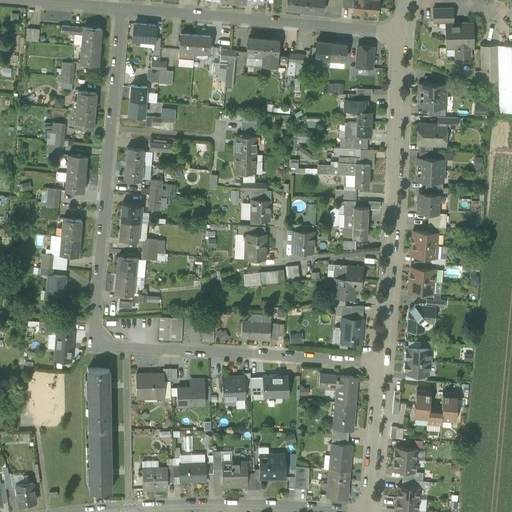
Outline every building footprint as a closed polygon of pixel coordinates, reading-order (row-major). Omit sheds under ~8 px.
[(286,0),(286,9),(300,10),(300,0),(286,0)] [(300,0),(300,10),(313,11),(314,0),(300,0)] [(314,0),(313,11),(322,12),(323,0),(314,0)] [(353,13),(377,15),(378,3),(378,0),(353,0),(353,8),(353,13)] [(445,24),(454,24),(454,9),(433,9),(433,22),(445,22),(445,24)] [(156,26),(134,24),(133,40),(140,40),(154,42),(155,37),(156,26)] [(458,58),(469,58),(469,47),(472,47),(472,24),(454,24),(445,24),(445,48),(458,48),(458,58)] [(82,34),(81,45),(99,47),(101,29),(83,27),(82,34)] [(26,40),(38,41),(39,29),(27,28),(26,40)] [(73,44),(81,45),(82,34),(78,34),(74,33),(73,44)] [(181,34),(179,50),(194,51),(195,35),(181,34)] [(210,36),(195,35),(194,51),(209,52),(210,36)] [(248,37),(247,54),(259,55),(262,55),(263,39),(248,37)] [(262,55),(264,55),(277,56),(277,52),(278,40),(263,39),(262,55)] [(317,58),(329,59),(331,42),(316,41),(314,58),(317,58)] [(346,44),(331,42),(329,59),(345,60),(346,44)] [(498,82),(498,113),(511,112),(511,44),(497,45),(498,82)] [(98,64),(99,47),(81,45),(80,63),(98,64)] [(356,66),(371,68),(373,46),(358,45),(356,66)] [(480,46),(481,82),(498,82),(497,45),(480,46)] [(220,58),(227,59),(228,50),(221,49),(220,58)] [(193,59),(194,51),(179,50),(178,58),(193,59)] [(227,59),(227,63),(225,80),(225,87),(232,87),(236,51),(228,50),(227,59)] [(194,51),(193,59),(208,60),(209,52),(194,51)] [(276,66),(287,67),(287,62),(288,53),(277,52),(277,56),(276,66)] [(288,53),(287,62),(295,63),(296,54),(288,53)] [(258,64),(259,55),(247,54),(246,63),(258,64)] [(295,63),(303,63),(303,55),(296,54),(295,63)] [(276,66),(277,56),(264,55),(263,64),(276,66)] [(193,59),(178,58),(178,66),(192,67),(193,59)] [(329,67),(329,59),(317,58),(316,66),(329,67)] [(345,60),(329,59),(329,67),(344,68),(345,60)] [(151,69),(158,70),(159,61),(151,60),(151,69)] [(159,61),(158,70),(166,71),(166,62),(159,61)] [(218,79),(225,80),(227,63),(219,62),(213,62),(212,74),(218,74),(218,79)] [(294,75),(295,63),(287,62),(287,67),(286,75),(294,75)] [(295,63),(294,75),(302,75),(303,63),(295,63)] [(11,69),(2,68),(1,77),(10,77),(11,69)] [(157,82),(158,70),(151,69),(147,69),(147,81),(157,82)] [(157,82),(171,83),(171,71),(166,71),(158,70),(157,82)] [(334,93),(334,92),(335,83),(327,83),(326,92),(334,93)] [(344,84),(335,83),(334,92),(343,92),(344,84)] [(424,89),(423,95),(445,96),(446,84),(419,83),(419,89),(424,89)] [(131,85),(129,100),(145,101),(146,92),(146,86),(131,85)] [(78,91),(76,109),(94,110),(95,93),(78,91)] [(146,92),(145,101),(156,102),(157,93),(146,92)] [(445,108),(445,96),(423,95),(423,101),(418,101),(418,107),(428,107),(440,108),(445,108)] [(63,99),(54,98),(53,106),(62,107),(63,99)] [(144,116),(145,101),(129,100),(128,115),(144,116)] [(356,122),(370,123),(371,123),(371,111),(367,111),(367,101),(364,101),(348,100),(343,100),(343,111),(356,111),(356,122)] [(484,115),(486,105),(475,103),(473,114),(484,115)] [(438,116),(440,116),(440,108),(428,107),(428,116),(438,116)] [(92,128),(94,110),(76,109),(74,126),(92,128)] [(161,122),(174,122),(175,110),(161,109),(160,118),(161,118),(161,122)] [(446,128),(456,128),(456,117),(440,116),(438,116),(438,125),(446,125),(446,128)] [(151,125),(160,125),(161,122),(161,118),(160,118),(152,117),(151,125)] [(52,133),(53,122),(44,121),(43,132),(47,132),(52,133)] [(241,129),(256,129),(256,122),(241,121),(241,129)] [(55,133),(64,133),(65,123),(53,122),(52,133),(55,133)] [(356,122),(356,125),(356,134),(365,134),(370,135),(370,123),(356,122)] [(365,145),(365,134),(356,134),(356,125),(347,124),(347,130),(347,137),(346,145),(365,145)] [(432,144),(445,145),(446,128),(446,125),(438,125),(418,124),(417,144),(420,144),(432,144)] [(310,132),(298,131),(298,140),(309,140),(310,132)] [(236,135),(235,153),(255,154),(255,145),(253,145),(253,135),(236,135)] [(346,145),(347,137),(339,137),(339,148),(358,148),(365,149),(365,145),(346,145)] [(149,150),(158,151),(159,143),(150,142),(149,150)] [(169,144),(159,143),(158,151),(168,152),(169,144)] [(48,153),(62,155),(63,147),(54,146),(54,145),(49,145),(48,153)] [(313,156),(300,146),(296,153),(309,162),(313,156)] [(127,148),(126,163),(142,164),(143,151),(143,149),(127,148)] [(338,157),(347,157),(347,150),(358,150),(358,148),(339,148),(333,148),(333,157),(338,157)] [(358,163),(369,163),(369,168),(374,168),(374,153),(377,152),(377,149),(365,149),(358,148),(358,150),(358,157),(359,163),(358,163)] [(143,151),(142,164),(151,165),(152,152),(143,151)] [(234,172),(252,172),(252,163),(255,163),(255,161),(255,154),(235,153),(234,172)] [(68,154),(66,172),(84,174),(86,156),(68,154)] [(421,164),(421,169),(443,170),(443,158),(427,158),(417,157),(416,163),(421,164)] [(483,168),(483,157),(474,157),(474,168),(483,168)] [(289,172),(297,172),(297,168),(297,160),(289,159),(289,172)] [(261,162),(255,161),(255,163),(252,163),(252,172),(260,172),(260,171),(259,171),(259,169),(261,169),(261,162)] [(336,174),(346,174),(346,162),(338,162),(337,162),(337,168),(336,168),(336,174)] [(355,163),(346,162),(346,174),(354,174),(355,163)] [(141,178),(142,164),(126,163),(124,178),(140,179),(141,178)] [(359,163),(355,163),(354,174),(368,175),(369,168),(369,163),(358,163),(359,163)] [(149,179),(151,165),(142,164),(141,178),(149,179)] [(317,164),(317,169),(317,173),(336,174),(336,168),(332,168),(332,165),(330,165),(317,164)] [(442,182),(443,170),(421,169),(421,175),(416,175),(415,181),(425,182),(442,182)] [(83,192),(84,174),(66,172),(65,190),(83,192)] [(217,175),(210,174),(209,188),(216,189),(217,175)] [(345,186),(354,186),(354,174),(346,174),(345,186)] [(368,186),(368,175),(354,174),(354,186),(355,186),(368,186)] [(159,188),(161,188),(162,180),(151,179),(150,186),(159,187),(159,188)] [(254,183),(254,190),(266,190),(266,182),(254,181),(254,183)] [(21,184),(18,185),(19,191),(22,191),(23,192),(31,190),(29,182),(21,184)] [(166,190),(165,195),(174,196),(175,185),(166,184),(166,190)] [(150,186),(149,194),(158,195),(159,189),(159,188),(159,187),(150,186)] [(50,196),(58,197),(59,189),(48,188),(47,190),(47,197),(50,197),(50,196)] [(334,200),(343,200),(344,189),(334,189),(334,200)] [(344,189),(343,200),(356,201),(356,190),(355,190),(344,189)] [(47,197),(47,190),(41,190),(40,202),(42,202),(49,203),(50,197),(47,197)] [(239,190),(231,190),(230,203),(238,203),(239,190)] [(266,190),(254,190),(251,190),(251,200),(270,200),(270,190),(266,190)] [(158,202),(158,195),(149,194),(149,202),(158,203),(158,202)] [(428,212),(437,213),(439,195),(419,194),(417,211),(428,212)] [(250,220),(269,221),(270,200),(251,200),(251,203),(250,220)] [(380,201),(369,201),(369,209),(380,209),(380,201)] [(41,217),(56,218),(58,204),(49,203),(42,202),(41,217)] [(122,202),(120,221),(139,222),(140,206),(140,204),(122,202)] [(148,209),(159,210),(160,207),(160,202),(158,202),(158,203),(149,202),(148,209)] [(240,220),(250,220),(251,203),(241,203),(240,220)] [(305,213),(315,213),(316,203),(305,203),(305,213)] [(343,206),(343,204),(338,204),(330,210),(329,226),(337,226),(337,213),(343,213),(343,206)] [(139,222),(147,223),(148,223),(149,212),(143,212),(143,206),(140,206),(139,222)] [(341,226),(353,226),(353,215),(354,206),(343,206),(343,213),(337,213),(337,226),(341,226)] [(354,206),(353,215),(367,216),(368,206),(355,206),(354,206)] [(428,212),(427,226),(445,228),(446,213),(437,213),(428,212)] [(305,213),(304,224),(315,225),(315,213),(305,213)] [(367,227),(367,216),(353,215),(353,226),(367,227)] [(62,218),(61,236),(79,238),(80,220),(62,218)] [(478,228),(479,219),(470,218),(470,227),(478,228)] [(137,240),(138,231),(139,222),(120,221),(119,239),(137,240)] [(139,222),(138,231),(140,231),(140,236),(146,236),(147,223),(139,222)] [(238,234),(246,234),(246,233),(264,234),(264,227),(265,227),(265,226),(238,226),(238,234)] [(353,226),(341,226),(341,237),(352,238),(353,226)] [(367,238),(367,227),(353,226),(352,238),(367,238)] [(292,251),(312,251),(313,231),(293,230),(293,243),(292,243),(292,251)] [(413,231),(412,243),(436,244),(437,233),(427,232),(413,231)] [(246,258),(264,258),(264,234),(246,233),(246,234),(246,258)] [(60,250),(61,236),(52,236),(51,249),(60,250)] [(77,255),(79,238),(61,236),(60,250),(59,254),(67,254),(77,255)] [(143,239),(142,252),(157,253),(158,240),(143,239)] [(216,239),(208,239),(207,247),(215,248),(216,239)] [(158,240),(157,253),(164,254),(165,241),(158,240)] [(342,240),(343,249),(355,249),(355,240),(342,240)] [(438,245),(436,244),(412,243),(411,255),(427,256),(437,257),(438,245)] [(438,245),(437,257),(445,258),(446,246),(438,245)] [(156,260),(157,253),(142,252),(141,258),(156,260)] [(42,253),(41,267),(52,267),(53,254),(45,254),(42,253)] [(53,254),(52,267),(66,269),(67,254),(59,254),(53,253),(53,254)] [(203,257),(195,256),(195,264),(202,265),(203,257)] [(116,275),(134,276),(135,267),(135,258),(117,257),(116,275)] [(135,267),(143,268),(144,259),(135,258),(135,267)] [(288,265),(289,278),(300,277),(299,264),(288,265)] [(335,277),(336,265),(327,264),(327,277),(335,277)] [(335,277),(345,277),(347,265),(336,265),(335,277)] [(363,267),(347,265),(345,277),(362,279),(363,267)] [(52,275),(52,267),(41,267),(40,274),(47,275),(47,274),(52,275)] [(143,268),(135,267),(134,276),(142,277),(143,268)] [(410,267),(409,279),(433,281),(435,281),(436,269),(425,268),(413,267),(410,267)] [(277,271),(264,272),(265,284),(278,282),(277,271)] [(310,272),(310,280),(319,279),(318,271),(310,272)] [(244,285),(259,284),(258,273),(243,274),(244,285)] [(45,300),(54,301),(63,302),(66,276),(52,275),(47,274),(47,275),(45,300)] [(119,293),(123,293),(132,294),(134,276),(116,275),(114,293),(119,293)] [(478,276),(470,275),(469,284),(478,285),(478,276)] [(134,276),(132,294),(138,295),(138,294),(141,294),(142,277),(134,276)] [(361,291),(362,279),(345,277),(335,277),(334,284),(333,296),(345,298),(353,299),(354,290),(361,291)] [(432,293),(433,281),(409,279),(408,291),(421,292),(432,293)] [(440,299),(441,282),(435,281),(433,281),(432,293),(433,293),(433,299),(440,299)] [(333,296),(334,284),(328,283),(326,296),(332,297),(332,296),(333,296)] [(131,307),(132,294),(123,293),(122,299),(119,299),(118,306),(131,307)] [(343,306),(344,306),(345,298),(333,296),(332,296),(332,297),(331,306),(343,306)] [(440,299),(433,299),(426,298),(425,304),(425,306),(434,307),(434,308),(443,308),(444,300),(440,299)] [(408,329),(422,331),(422,325),(422,324),(427,320),(427,321),(433,321),(434,308),(434,307),(425,306),(425,304),(419,304),(418,306),(414,305),(409,309),(409,314),(407,313),(406,320),(408,320),(408,329)] [(343,306),(342,317),(350,318),(351,306),(343,306)] [(350,318),(362,319),(363,306),(351,306),(350,318)] [(251,314),(246,320),(251,320),(251,322),(270,323),(270,315),(251,314)] [(159,339),(182,340),(183,318),(160,317),(159,339)] [(347,343),(360,344),(361,337),(360,337),(361,330),(362,319),(350,318),(342,317),(341,330),(342,330),(341,343),(347,343)] [(201,341),(213,342),(214,320),(202,320),(201,341)] [(51,332),(55,332),(56,329),(56,322),(36,321),(35,331),(51,332)] [(259,339),(270,340),(270,339),(271,323),(270,323),(251,322),(250,324),(241,323),(240,336),(260,337),(259,339)] [(270,339),(277,339),(277,335),(278,323),(271,323),(270,339)] [(53,359),(70,361),(73,330),(56,329),(55,332),(54,349),(53,359)] [(339,342),(341,343),(342,330),(341,330),(333,329),(331,342),(339,342)] [(225,330),(217,334),(221,343),(229,338),(225,330)] [(54,349),(55,332),(51,332),(51,334),(48,334),(47,348),(54,349)] [(302,333),(289,334),(290,345),(303,344),(302,333)] [(405,356),(405,360),(430,362),(430,356),(428,354),(428,349),(419,348),(408,347),(405,347),(404,354),(406,354),(406,356),(405,356)] [(429,367),(430,362),(405,360),(404,363),(405,363),(405,365),(403,365),(402,372),(405,373),(417,374),(426,374),(427,369),(429,367)] [(87,396),(88,404),(109,403),(108,368),(87,369),(87,376),(85,376),(85,396),(87,396)] [(136,374),(136,398),(146,398),(146,394),(155,394),(155,397),(164,397),(164,381),(164,373),(162,373),(136,374)] [(335,389),(334,402),(354,404),(355,390),(351,390),(352,376),(319,374),(318,387),(324,388),(324,385),(336,386),(335,389)] [(287,376),(263,377),(263,395),(263,397),(287,396),(287,376)] [(236,395),(236,398),(237,398),(244,398),(244,387),(244,377),(243,377),(222,378),(222,395),(236,395)] [(251,395),(263,395),(263,377),(250,377),(250,387),(251,395)] [(189,403),(189,405),(205,404),(204,378),(193,379),(193,387),(176,388),(177,395),(177,404),(189,403)] [(308,387),(301,387),(300,395),(308,395),(308,387)] [(416,390),(415,404),(429,405),(430,391),(416,390)] [(442,392),(441,406),(455,407),(456,398),(456,393),(442,392)] [(237,400),(236,400),(236,408),(244,408),(244,398),(237,398),(237,400)] [(456,398),(455,407),(456,407),(463,408),(464,399),(456,398)] [(352,430),(354,404),(334,402),(332,428),(348,430),(352,430)] [(88,404),(89,455),(110,455),(109,403),(88,404)] [(414,418),(426,419),(427,419),(428,409),(428,405),(429,405),(415,404),(414,403),(413,418),(414,418)] [(456,407),(455,407),(441,406),(442,406),(441,410),(442,410),(441,420),(450,421),(455,422),(456,407)] [(441,425),(441,420),(442,410),(441,410),(428,409),(427,419),(426,419),(426,423),(427,423),(439,425),(441,425)] [(332,428),(331,435),(347,437),(348,430),(332,428)] [(211,436),(205,433),(201,443),(207,446),(211,436)] [(294,433),(283,436),(285,445),(296,442),(294,433)] [(347,444),(347,437),(331,435),(331,443),(333,443),(347,444)] [(192,436),(183,436),(184,450),(193,450),(192,436)] [(333,443),(330,469),(349,471),(351,445),(347,444),(333,443)] [(394,446),(393,458),(415,460),(416,449),(416,448),(413,448),(394,446)] [(259,447),(259,455),(260,455),(260,457),(272,457),(272,455),(268,455),(268,447),(259,447)] [(416,449),(415,460),(424,460),(424,450),(416,449)] [(231,450),(221,451),(221,462),(232,461),(231,450)] [(212,451),(213,461),(213,469),(221,469),(221,462),(221,451),(212,451)] [(179,457),(179,463),(204,462),(204,454),(179,455),(179,457)] [(260,476),(260,478),(285,477),(284,454),(272,455),(272,457),(260,457),(260,455),(259,455),(260,476)] [(111,490),(110,455),(89,455),(89,463),(86,463),(86,483),(89,483),(89,491),(111,490)] [(414,471),(415,460),(393,458),(392,470),(403,471),(414,472),(414,471)] [(141,460),(142,469),(158,468),(158,460),(141,460)] [(237,483),(238,487),(246,486),(247,486),(247,476),(246,461),(232,461),(221,462),(221,469),(222,486),(232,485),(232,483),(237,483)] [(180,476),(180,481),(205,480),(204,462),(179,463),(179,464),(180,476)] [(456,464),(449,467),(452,473),(459,470),(456,464)] [(295,466),(295,477),(294,487),(306,488),(307,467),(295,466)] [(142,469),(142,489),(167,488),(167,482),(167,477),(166,468),(158,468),(142,469)] [(347,497),(349,471),(330,469),(328,469),(326,495),(332,495),(345,497),(347,497)] [(413,480),(422,481),(422,472),(414,471),(414,472),(403,471),(402,479),(413,480)] [(3,474),(5,484),(5,488),(12,488),(10,474),(3,474)] [(16,485),(29,483),(27,474),(22,475),(22,474),(16,475),(10,474),(12,488),(16,487),(16,485)] [(22,504),(23,505),(32,503),(31,503),(36,502),(33,483),(29,483),(16,485),(16,487),(18,504),(22,504)] [(397,485),(396,497),(418,499),(419,487),(412,486),(397,485)] [(419,487),(418,499),(426,499),(427,488),(422,487),(419,487)] [(331,502),(345,504),(345,497),(332,495),(331,502)] [(396,497),(395,509),(417,510),(418,499),(396,497)] [(418,499),(417,510),(425,511),(426,499),(418,499)]
